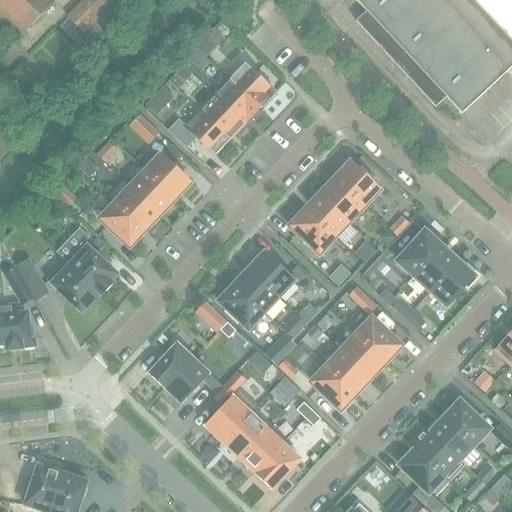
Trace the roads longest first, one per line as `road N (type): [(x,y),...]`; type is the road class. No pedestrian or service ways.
road 1 (residential): [(343,108),(97,365),(81,396)]
road 2 (residential): [(292,511),(511,276)]
road 3 (residential): [(343,108),(489,244)]
road 4 (residential): [(204,511),(81,396)]
road 5 (residential): [(266,9),(325,67),(343,108)]
